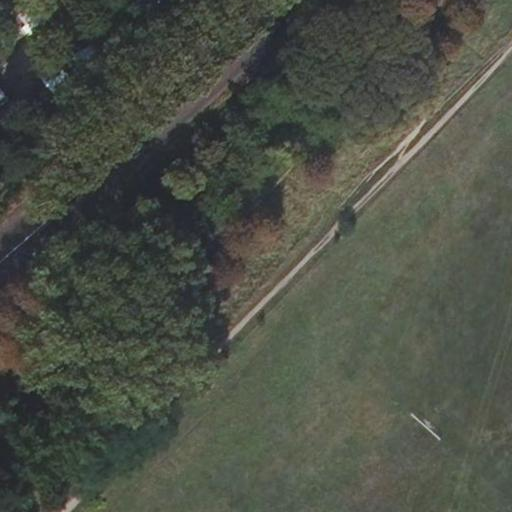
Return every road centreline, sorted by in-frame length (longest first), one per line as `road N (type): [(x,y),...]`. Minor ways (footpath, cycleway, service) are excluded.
road 1 (unknown): [(65,511),(511,44)]
road 2 (primary): [(286,0),(0,255)]
